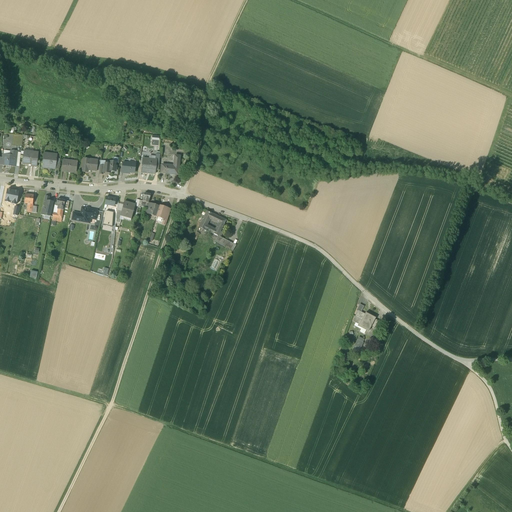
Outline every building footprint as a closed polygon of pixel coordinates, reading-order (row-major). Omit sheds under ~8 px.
[(38,153),(24,151),(22,164),(31,165),(31,166),(36,167),(38,153)] [(10,156),(3,155),(3,158),(2,165),(15,166),(16,152),(10,152),(10,156)] [(53,155),(44,154),(42,168),(51,169),(51,168),(55,168),(55,169),(56,159),(56,160),(53,160),(53,155)] [(173,166),(162,165),(161,173),(165,174),(165,173),(173,174),(172,174),(177,175),(180,156),(175,156),(173,166)] [(97,162),(88,161),(88,160),(83,159),(82,172),(87,172),(87,170),(96,171),(96,170),(97,162)] [(155,160),(149,159),(148,163),(142,163),(141,173),(154,174),(155,165),(156,160),(155,160)] [(77,162),(63,160),(62,172),(67,172),(67,171),(76,172),(77,162)] [(109,164),(104,164),(104,166),(103,166),(102,173),(104,173),(105,172),(106,172),(107,173),(108,174),(110,173),(110,171),(115,172),(116,166),(115,166),(115,162),(109,162),(109,164)] [(135,165),(123,163),(122,173),(125,173),(126,172),(134,173),(135,165)] [(19,192),(7,190),(5,202),(10,203),(10,201),(12,201),(12,204),(16,205),(19,192)] [(150,195),(144,194),(142,201),(142,202),(148,203),(150,195)] [(33,196),(25,195),(24,203),(28,204),(32,204),(33,196)] [(104,205),(114,207),(115,199),(106,197),(104,205)] [(65,201),(57,199),(56,204),(58,204),(58,209),(63,210),(63,209),(65,201)] [(48,202),(44,201),(41,215),(50,216),(50,210),(53,202),(48,202)] [(121,211),(120,214),(121,214),(131,217),(131,219),(134,209),(135,205),(124,201),(121,211)] [(153,205),(148,203),(147,207),(145,213),(156,216),(158,208),(155,207),(153,205)] [(158,208),(156,216),(163,219),(164,219),(166,213),(167,208),(159,206),(158,208)] [(97,211),(82,208),(81,214),(79,221),(86,222),(86,219),(88,218),(95,219),(97,211)] [(106,211),(103,225),(112,227),(113,212),(106,211)] [(213,215),(206,211),(200,225),(204,227),(205,226),(209,218),(211,219),(213,215)] [(62,215),(57,214),(53,213),(51,220),(55,221),(61,222),(61,219),(62,215)] [(81,214),(73,213),(72,220),(79,221),(81,214)] [(213,215),(211,219),(219,223),(221,219),(213,215)] [(215,231),(214,234),(217,236),(220,231),(225,221),(221,219),(219,223),(215,231)] [(215,231),(205,226),(204,227),(200,225),(199,227),(214,234),(215,231)] [(237,245),(221,237),(217,236),(215,241),(235,250),(237,245)] [(361,312),(358,311),(355,317),(361,321),(365,314),(361,312)] [(374,320),(365,314),(361,321),(359,325),(363,327),(369,330),(371,326),(374,320)] [(361,321),(355,317),(352,321),(358,324),(357,326),(362,328),(363,327),(359,325),(361,321)] [(363,343),(357,340),(353,348),(359,351),(363,343)]
